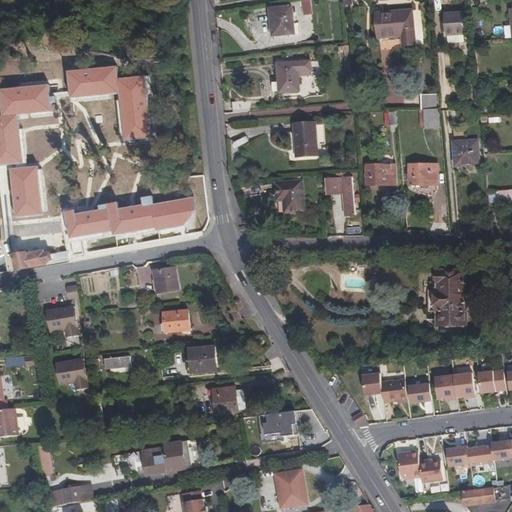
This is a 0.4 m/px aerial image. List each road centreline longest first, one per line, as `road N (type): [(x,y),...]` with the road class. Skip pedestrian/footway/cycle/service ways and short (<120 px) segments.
road 1 (residential): [(511,241),(226,243)]
road 2 (unknown): [(352,447),(108,493)]
road 3 (primary): [(198,0),(226,243)]
road 4 (unknown): [(451,243),(429,0)]
road 5 (primary): [(226,243),(352,447)]
road 6 (residential): [(226,243),(0,281)]
road 7 (residential): [(511,415),(383,431),(352,447)]
